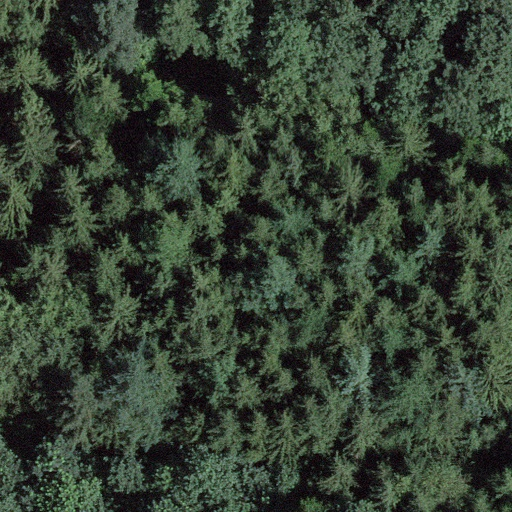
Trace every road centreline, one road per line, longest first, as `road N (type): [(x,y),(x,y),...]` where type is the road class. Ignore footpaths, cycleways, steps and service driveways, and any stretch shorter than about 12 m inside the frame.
road 1 (track): [(511,163),(0,61)]
road 2 (track): [(0,439),(511,483)]
